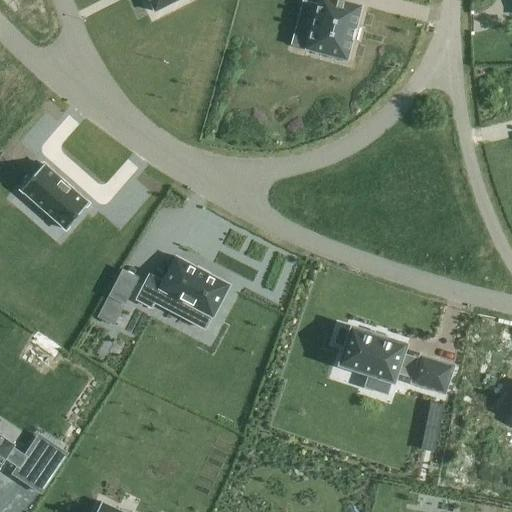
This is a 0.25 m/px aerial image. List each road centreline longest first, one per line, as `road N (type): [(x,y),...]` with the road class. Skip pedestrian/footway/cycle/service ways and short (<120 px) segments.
road 1 (unclassified): [(181,164),(315,243),(511,305)]
road 2 (unclassified): [(453,57),(423,72),(368,134),(319,160),(238,173),(181,164)]
road 3 (unclassified): [(453,57),(475,175),(511,261)]
